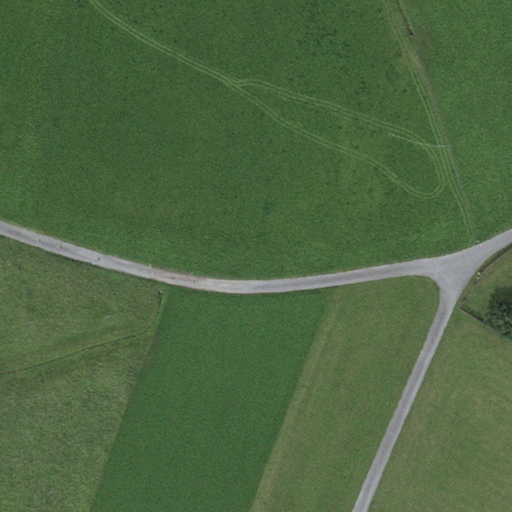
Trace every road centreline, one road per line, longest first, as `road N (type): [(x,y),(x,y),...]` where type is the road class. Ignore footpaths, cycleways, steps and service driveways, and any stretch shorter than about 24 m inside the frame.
road 1 (track): [(0,234),(75,260),(218,287),(280,288),(463,261)]
road 2 (track): [(361,511),(463,261)]
